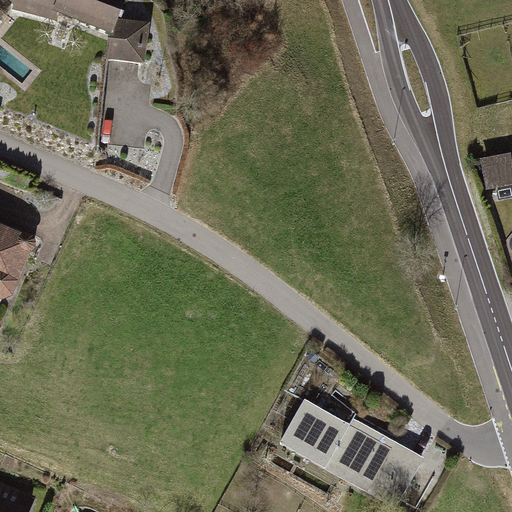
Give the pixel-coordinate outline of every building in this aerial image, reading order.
[(113,44),(108,67),(148,70),(152,29),(123,28),(130,0),(21,0),(17,18),(56,27),(113,44)] [(511,159),(511,155),(482,160),(489,192),(511,188),(511,159)] [(0,311),(2,306),(9,309),(33,249),(0,235),(0,311)] [(396,511),(420,462),(306,407),(281,458),(392,511),(396,511)] [(0,511),(41,511),(45,502),(0,485),(0,484),(0,511)]
